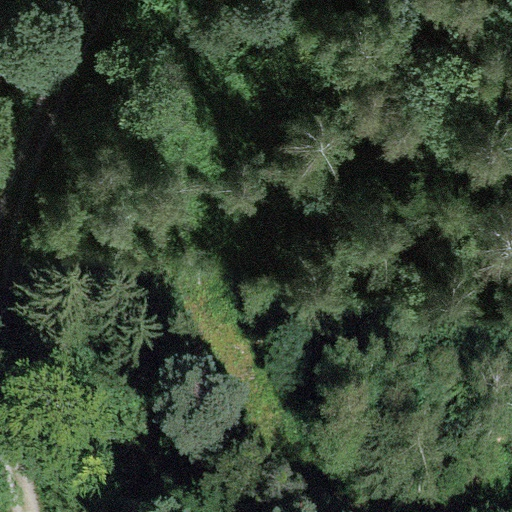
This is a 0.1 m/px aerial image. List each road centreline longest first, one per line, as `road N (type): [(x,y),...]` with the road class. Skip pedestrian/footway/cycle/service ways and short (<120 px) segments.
road 1 (track): [(105,0),(0,225)]
road 2 (track): [(0,361),(8,511)]
